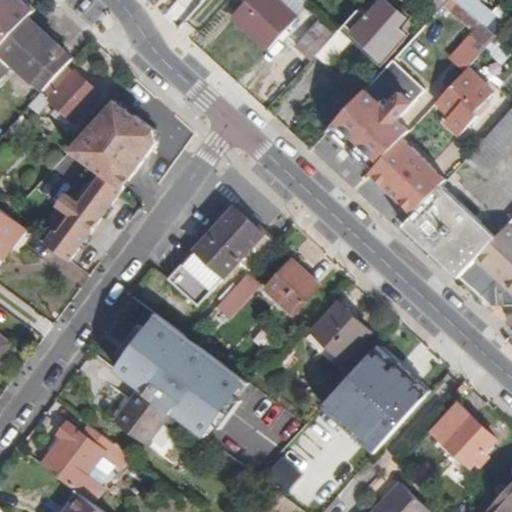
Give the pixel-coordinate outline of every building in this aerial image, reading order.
[(39,9),(28,0),(0,0),(0,52),(10,42),(39,9)] [(269,50),(299,16),(281,0),(248,0),(233,17),(269,50)] [(385,58),(406,34),(399,27),(407,17),(388,0),(384,0),(355,32),(385,58)] [(450,0),(423,0),(423,1),(438,13),(446,5),(450,0)] [(499,36),(456,0),(450,0),(446,5),(477,31),(453,59),(468,70),(470,68),(489,47),(499,36)] [(342,28),(328,15),(304,41),(318,55),(342,28)] [(69,66),(75,58),(31,19),(10,42),(0,52),(0,79),(16,63),(47,89),(69,66)] [(511,46),(499,36),(489,47),(511,66),(511,64),(511,46)] [(396,58),(330,131),(363,161),(401,118),(429,88),(396,58)] [(76,73),(69,66),(47,89),(34,104),(42,110),(53,98),(61,106),(53,113),(60,119),(63,116),(68,121),(73,117),(77,119),(103,92),(79,71),(76,73)] [(468,70),(440,101),(454,114),(449,120),(463,134),(482,114),(478,111),(497,92),(486,81),(485,82),(470,68),(468,70)] [(117,100),(72,150),(105,174),(83,205),(68,194),(60,205),(71,212),(49,243),(73,261),(159,141),(157,129),(117,100)] [(511,147),(511,110),(468,158),(487,176),(511,147)] [(24,116),(12,129),(18,132),(28,121),(24,116)] [(363,161),(375,172),(406,138),(413,129),(401,118),(363,161)] [(450,178),(406,138),(375,172),(418,213),(444,184),(450,178)] [(418,213),(408,224),(449,263),(486,223),(444,184),(418,213)] [(0,253),(5,257),(28,227),(12,216),(0,206),(0,253)] [(200,307),(267,234),(238,208),(171,280),(200,307)] [(511,222),(500,235),(463,276),(494,305),(511,304),(511,222)] [(500,235),(486,223),(449,263),(463,276),(500,235)] [(296,313),(323,285),(295,260),(270,288),(296,313)] [(251,274),(219,308),(231,319),(263,285),(251,274)] [(339,368),(373,331),(342,303),(308,339),(339,368)] [(122,355),(129,360),(162,315),(159,313),(148,328),(144,325),(122,355)] [(119,372),(143,390),(174,412),(207,437),(216,424),(248,380),(162,315),(129,360),(119,372)] [(0,355),(11,341),(0,332),(0,355)] [(378,434),(409,401),(376,371),(345,404),(378,434)] [(248,380),(216,424),(223,428),(244,399),(241,396),(251,382),(248,380)] [(174,412),(143,390),(118,422),(148,445),(174,412)] [(498,441),(460,406),(435,433),(477,471),(489,459),(485,455),(498,441)] [(125,452),(91,426),(84,435),(69,423),(60,435),(64,438),(44,465),(77,491),(87,478),(99,487),(125,452)] [(433,511),(434,511),(404,485),(378,511),(433,511)] [(511,511),(511,486),(488,511),(511,511)] [(303,500),(315,509),(325,496),(312,487),(303,500)] [(105,511),(77,491),(64,509),(67,511),(105,511)]
